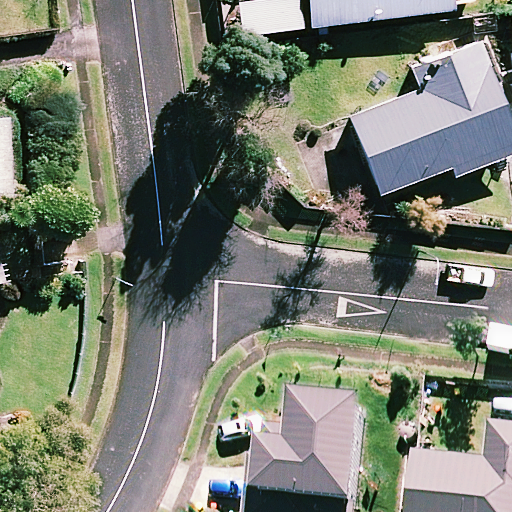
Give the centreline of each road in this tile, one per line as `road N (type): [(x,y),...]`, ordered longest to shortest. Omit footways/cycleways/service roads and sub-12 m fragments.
road 1 (residential): [(511,312),(173,277)]
road 2 (residential): [(139,0),(173,277)]
road 3 (residential): [(173,277),(163,364),(139,445),(107,511)]
